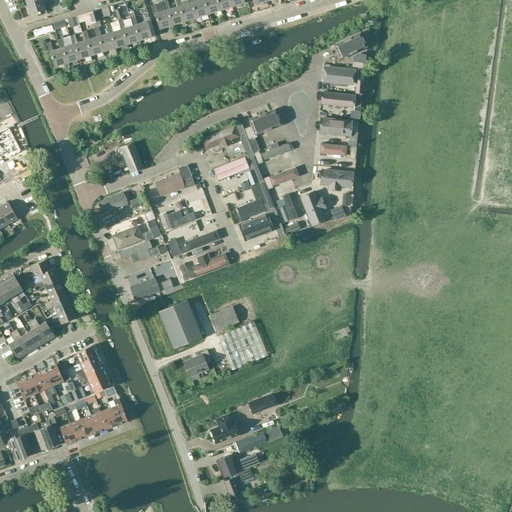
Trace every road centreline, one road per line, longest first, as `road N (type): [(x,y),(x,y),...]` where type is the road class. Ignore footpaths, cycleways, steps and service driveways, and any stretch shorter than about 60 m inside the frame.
road 1 (residential): [(201,511),(53,118)]
road 2 (residential): [(53,118),(109,96),(165,48),(318,0)]
road 3 (residential): [(3,371),(89,329),(50,245)]
road 4 (residential): [(53,118),(0,4)]
